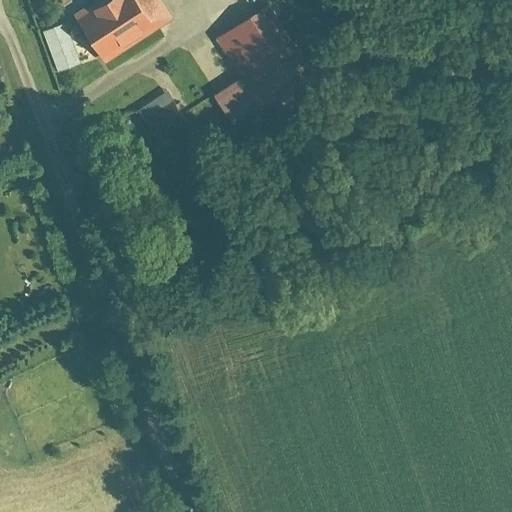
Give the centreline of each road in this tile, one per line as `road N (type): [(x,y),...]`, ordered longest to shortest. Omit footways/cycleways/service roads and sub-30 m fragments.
road 1 (residential): [(189,511),(0,9)]
road 2 (track): [(0,355),(111,302)]
